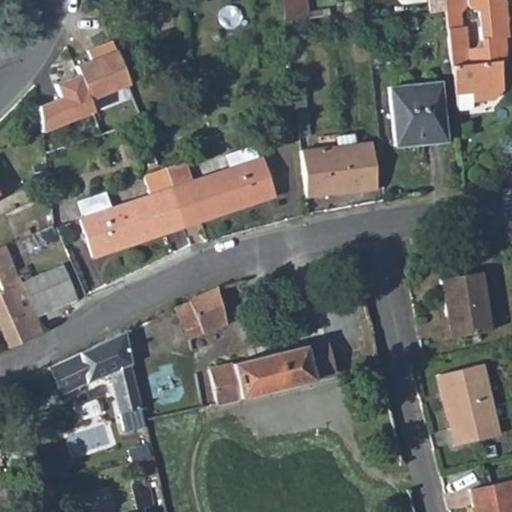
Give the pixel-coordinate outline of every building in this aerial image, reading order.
[(304,0),(280,0),(283,22),(307,19),(304,0)] [(472,112),(471,104),(494,102),(501,92),(499,67),(504,66),(506,52),(504,39),(506,37),(505,16),(503,0),(441,0),(448,56),(453,98),(455,114),(472,112)] [(130,91),(113,47),(89,57),(92,66),(77,72),(81,81),(91,106),(130,91)] [(91,106),(81,81),(57,90),(62,103),(37,113),(40,138),(95,117),(91,106)] [(387,89),(394,148),(443,142),(437,83),(387,89)] [(304,87),(291,89),(297,139),(310,137),(304,87)] [(268,97),(275,147),(291,145),(285,95),(268,97)] [(371,143),(298,151),(304,197),(375,189),(371,143)] [(223,156),(224,160),(254,155),(251,147),(223,156)] [(224,160),(228,171),(256,161),(254,155),(224,160)] [(143,161),(147,170),(156,168),(153,158),(143,161)] [(190,183),(186,167),(163,173),(171,192),(182,226),(272,197),(260,160),(256,161),(228,171),(190,183)] [(185,165),(163,172),(163,173),(186,167),(185,165)] [(142,177),(143,180),(163,173),(163,172),(162,171),(142,177)] [(91,256),(182,226),(171,192),(163,173),(143,180),(149,197),(109,210),(82,220),(80,220),(91,256)] [(76,203),(82,220),(109,210),(103,194),(76,203)] [(45,248),(58,242),(51,226),(31,235),(36,248),(44,244),(45,248)] [(0,291),(0,328),(9,348),(43,332),(37,316),(75,299),(61,267),(32,279),(28,267),(14,272),(3,247),(0,248),(0,286),(2,291),(0,291)] [(438,280),(448,340),(489,332),(481,274),(438,280)] [(224,322),(217,288),(214,289),(175,309),(188,341),(224,322)] [(118,431),(144,424),(122,333),(48,369),(58,395),(100,377),(102,380),(106,378),(107,382),(110,380),(117,413),(113,414),(118,431)] [(208,368),(215,407),(334,377),(326,341),(208,368)] [(437,368),(457,439),(498,427),(478,357),(437,368)] [(481,447),(483,456),(496,454),(494,444),(481,447)] [(465,489),(470,511),(511,511),(511,485),(510,479),(465,489)]
